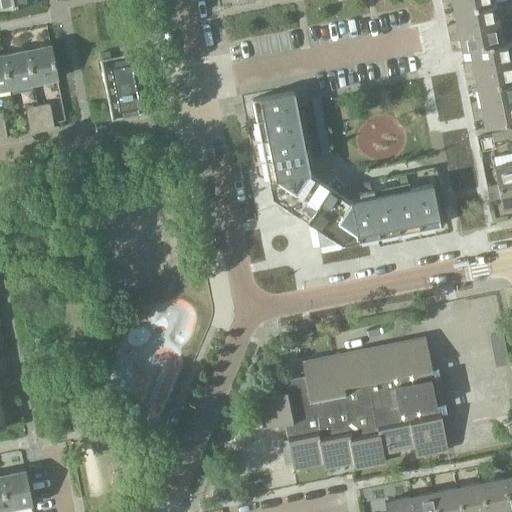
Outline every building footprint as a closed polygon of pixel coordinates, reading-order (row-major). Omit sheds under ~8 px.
[(496,0),(442,0),(443,1),(449,0),(451,0),(454,11),(497,2),(496,0)] [(447,24),(449,32),(500,22),(497,2),(454,11),(456,22),(447,24)] [(504,41),(500,22),(449,32),(450,40),(459,38),(461,51),(470,49),(470,48),(504,41)] [(462,62),(464,70),(511,60),(511,40),(511,39),(504,41),(470,48),(470,49),(472,60),(462,62)] [(58,78),(51,44),(27,49),(34,83),(58,78)] [(10,87),(34,83),(27,49),(3,53),(10,87)] [(0,53),(0,89),(10,87),(3,53),(0,53)] [(102,60),(114,118),(142,112),(148,104),(137,53),(102,60)] [(475,75),(477,87),(511,80),(511,60),(464,70),(465,77),(475,75)] [(470,101),(472,109),(511,100),(511,80),(477,87),(480,99),(470,101)] [(253,98),(268,176),(272,197),(274,199),(275,201),(276,203),(278,205),(279,207),(281,209),(283,210),(285,212),(287,213),(289,213),(292,214),(294,214),(297,214),(316,227),(320,246),(339,242),(341,244),(440,224),(432,183),(350,199),(346,197),(346,195),(346,193),(345,190),(344,187),(342,185),(335,178),(328,184),(310,172),(294,90),(253,98)] [(511,121),(511,100),(472,109),(473,117),(483,115),(485,127),(511,121)] [(38,104),(43,130),(55,128),(50,102),(38,104)] [(43,130),(38,104),(26,107),(31,132),(43,130)] [(509,138),(508,129),(492,132),(493,141),(509,138)] [(511,161),(494,165),(503,207),(511,205),(511,161)] [(425,337),(337,354),(301,361),(304,375),(276,381),(277,387),(256,391),(263,428),(284,423),(293,468),(322,462),(324,468),(353,462),(354,468),(385,462),(383,452),(414,446),(415,456),(447,449),(440,413),(439,405),(445,404),(440,376),(433,378),(431,370),(432,370),(425,337)] [(239,459),(228,454),(222,470),(232,474),(239,459)] [(25,470),(0,475),(7,509),(32,504),(25,470)] [(486,511),(499,511),(510,510),(504,478),(480,482),(486,511)] [(486,511),(480,482),(457,487),(461,511),(486,511)] [(433,492),(437,511),(461,511),(457,487),(433,492)] [(437,511),(433,492),(410,497),(412,511),(437,511)] [(387,511),(412,511),(410,497),(385,501),(387,511)]
